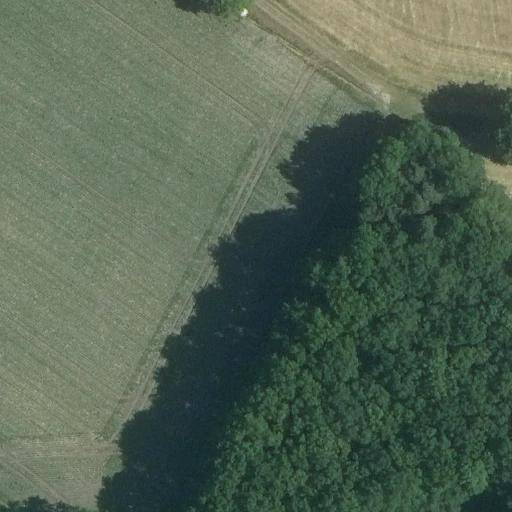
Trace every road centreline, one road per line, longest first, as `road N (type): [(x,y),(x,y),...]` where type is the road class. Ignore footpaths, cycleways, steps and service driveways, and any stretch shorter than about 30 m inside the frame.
road 1 (track): [(173,511),(185,504),(394,104)]
road 2 (track): [(250,0),(394,104)]
